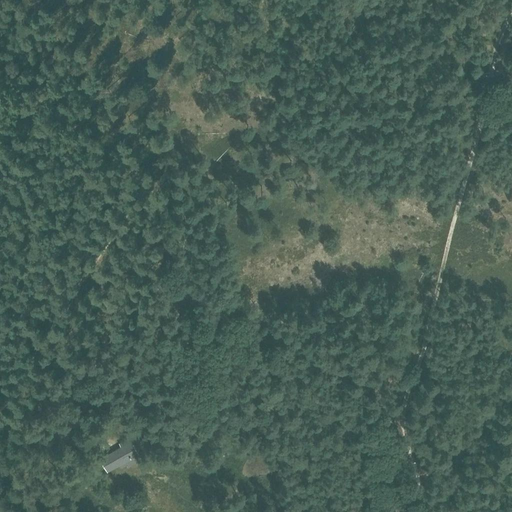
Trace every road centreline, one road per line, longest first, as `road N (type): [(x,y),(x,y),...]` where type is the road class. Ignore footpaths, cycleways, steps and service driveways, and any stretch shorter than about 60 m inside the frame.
road 1 (track): [(511,21),(402,418),(427,511)]
road 2 (track): [(106,440),(39,421),(20,396),(78,268),(145,184)]
road 3 (track): [(145,184),(28,97),(19,99),(0,137)]
